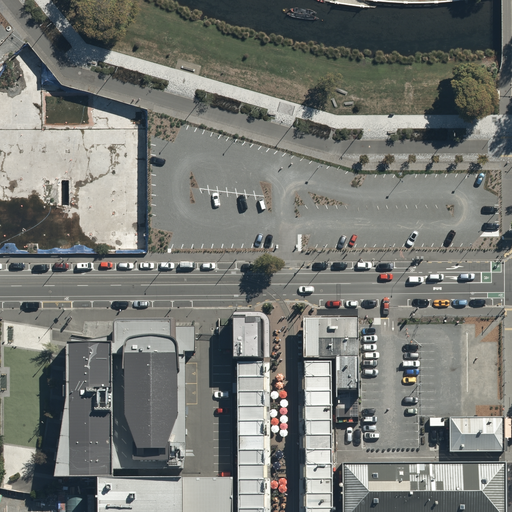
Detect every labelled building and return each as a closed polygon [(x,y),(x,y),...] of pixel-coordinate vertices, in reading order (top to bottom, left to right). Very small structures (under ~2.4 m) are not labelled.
[(466,249),(466,204),(428,205),(428,170),(347,170),(343,246),(380,248),(380,252),(466,249)] [(263,354),(263,360),(270,360),(270,323),(268,319),(264,316),(260,314),(235,314),(235,322),(263,322),(263,354)] [(358,318),(303,318),(304,351),(334,351),(335,383),(358,383),(358,318)] [(235,322),(235,354),(263,354),(263,322),(235,322)] [(196,354),(196,331),(175,331),(175,323),(150,323),(129,323),(121,324),(117,325),(115,329),(115,350),(111,350),(111,344),(68,344),(68,399),(56,479),(116,478),(117,473),(184,472),(185,464),(185,434),(185,420),(184,354),(196,354)] [(371,339),(371,351),(400,351),(400,339),(371,339)] [(235,354),(235,370),(263,370),(263,366),(263,360),(263,354),(235,354)] [(304,359),(304,370),(330,370),(330,354),(304,354),(304,359)] [(235,370),(237,386),(263,385),(263,373),(263,370),(235,370)] [(304,370),(304,385),(330,384),(330,370),(304,370)] [(304,385),(304,400),(330,399),(330,384),(304,385)] [(263,385),(237,386),(238,400),(263,400),(263,396),(263,385)] [(304,400),(304,413),(317,413),(330,413),(330,399),(304,400)] [(238,400),(238,414),(264,414),(263,404),(263,400),(238,400)] [(304,413),(305,428),(330,428),(330,413),(317,413),(304,413)] [(238,414),(238,429),(264,429),(264,424),(264,414),(238,414)] [(501,419),(450,419),(450,451),(501,452),(501,419)] [(305,428),(305,441),(330,441),(330,428),(305,428)] [(238,429),(238,443),(264,442),(264,432),(264,429),(238,429)] [(305,441),(305,456),(331,456),(330,441),(305,441)] [(238,443),(238,458),(264,458),(264,442),(238,443)] [(305,456),(305,471),(331,471),(331,456),(305,456)] [(238,458),(238,472),(264,472),(264,458),(238,458)] [(504,511),(504,464),(342,465),(342,511),(504,511)] [(305,486),(331,485),(331,471),(305,471),(305,486)] [(238,472),(238,487),(264,487),(264,472),(238,472)] [(183,511),(183,478),(97,478),(97,511),(183,511)] [(234,511),(235,478),(189,480),(188,511),(234,511)] [(331,485),(305,486),(305,502),(331,501),(331,485)] [(238,487),(238,502),(264,502),(264,487),(238,487)] [(331,511),(331,501),(305,502),(305,511),(331,511)] [(238,502),(237,511),(264,511),(264,502),(238,502)]
